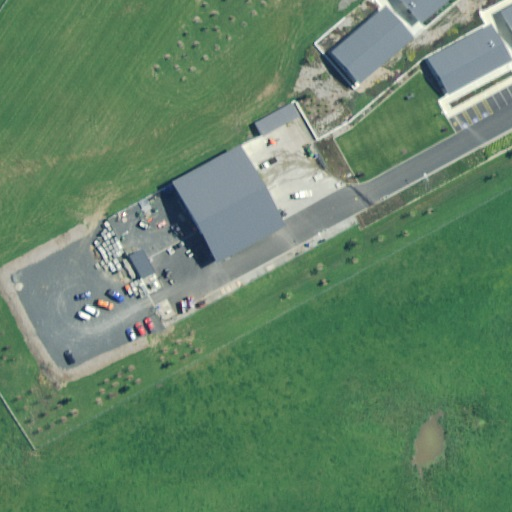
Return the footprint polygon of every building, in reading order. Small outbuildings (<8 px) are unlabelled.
[(402,0),(421,22),(447,0),(402,0)] [(511,3),(499,10),(511,33),(511,3)] [(382,4),(327,52),(355,84),(410,36),(382,4)] [(489,21),(429,54),(450,92),(510,59),(489,21)] [(236,142),(165,180),(210,263),(281,225),(236,142)] [(139,249),(126,256),(139,281),(152,274),(139,249)] [(421,251),(403,255),(411,289),(428,285),(421,251)] [(354,299),(344,260),(325,265),(335,304),(354,299)]
